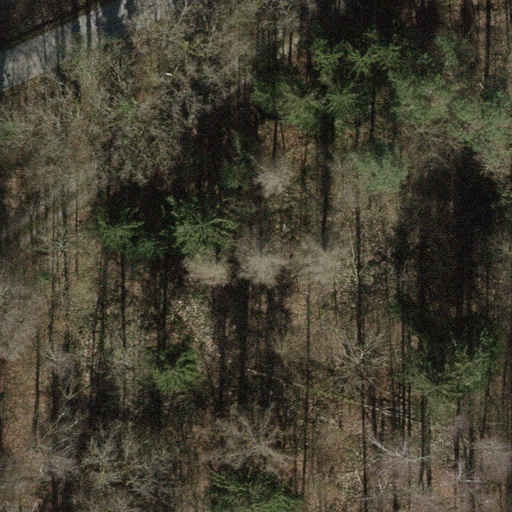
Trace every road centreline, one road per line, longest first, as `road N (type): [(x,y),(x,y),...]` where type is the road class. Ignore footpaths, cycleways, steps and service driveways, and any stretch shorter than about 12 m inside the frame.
road 1 (track): [(0,236),(285,0)]
road 2 (unclassified): [(0,72),(159,0)]
